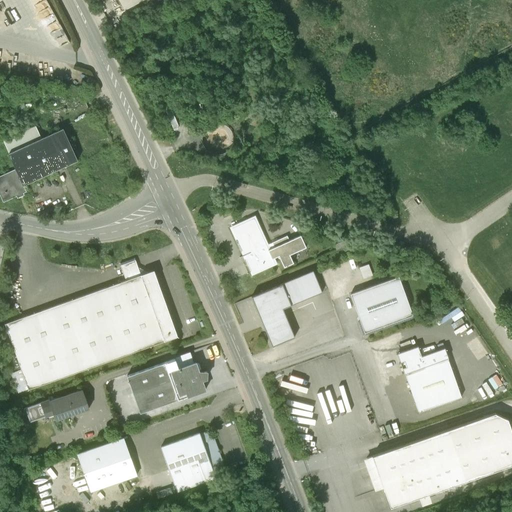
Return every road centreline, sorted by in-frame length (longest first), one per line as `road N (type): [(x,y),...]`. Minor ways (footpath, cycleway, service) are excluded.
road 1 (tertiary): [(169,198),(300,511)]
road 2 (tertiary): [(73,0),(169,198)]
road 3 (unclassified): [(169,198),(91,230),(62,233),(0,219)]
